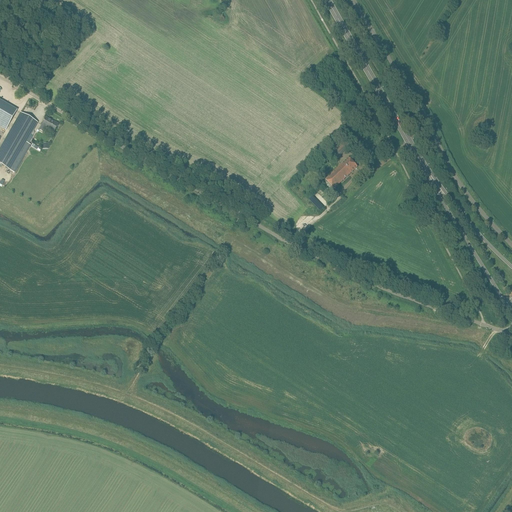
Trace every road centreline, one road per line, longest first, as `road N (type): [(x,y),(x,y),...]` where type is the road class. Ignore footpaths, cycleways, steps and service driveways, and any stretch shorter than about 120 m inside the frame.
road 1 (unclassified): [(511,328),(374,284),(0,75)]
road 2 (track): [(338,511),(160,410),(80,381),(0,367)]
road 3 (unclassified): [(511,245),(464,189),(358,0)]
road 4 (track): [(0,409),(125,440),(254,511)]
road 5 (secondary): [(415,153),(511,312)]
road 6 (secondary): [(415,153),(328,0)]
road 7 (secondary): [(511,266),(415,153)]
road 8 (track): [(16,0),(59,24),(65,40),(37,69),(0,51)]
